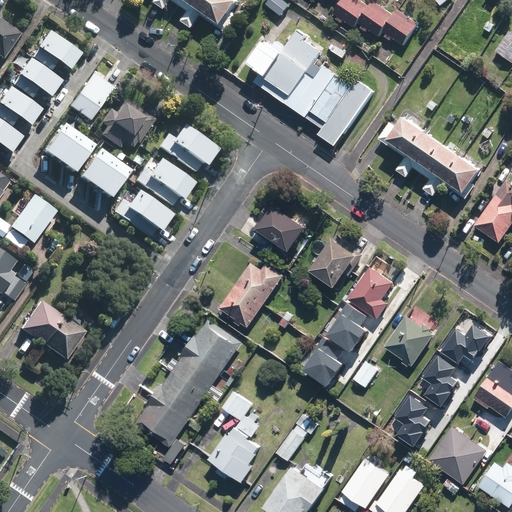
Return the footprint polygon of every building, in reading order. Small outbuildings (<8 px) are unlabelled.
[(201,11),(209,0),(181,0),(180,2),(189,8),(183,18),(192,24),(201,11)] [(225,28),(236,12),(232,10),(239,0),(209,0),(201,11),(225,28)] [(290,1),(288,0),(268,0),(267,1),(281,12),(290,1)] [(359,19),(370,3),(365,0),(341,0),(335,11),(356,25),(359,19)] [(384,28),(395,11),(377,0),(372,0),(370,3),(359,19),(380,33),(384,28)] [(395,11),(384,28),(405,43),(420,21),(398,6),(395,11)] [(0,55),(2,57),(20,32),(0,17),(0,55)] [(491,29),(495,22),(489,18),(485,25),(491,29)] [(511,58),(511,29),(510,28),(497,48),(511,58)] [(252,65),(263,72),(257,82),(289,103),(311,71),(324,51),(307,39),(309,36),(300,30),(288,47),(279,40),(275,46),(268,41),(252,65)] [(48,31),(36,47),(68,70),(80,54),(48,31)] [(29,58),(17,75),(50,97),(61,81),(29,58)] [(311,71),(289,103),(309,117),(339,74),(325,65),(318,76),(311,71)] [(70,106),(90,120),(113,87),(93,73),(70,106)] [(339,74),(309,117),(326,128),(355,85),(339,74)] [(355,85),(326,128),(321,135),(338,146),(376,91),(359,79),(355,85)] [(9,86),(0,98),(0,105),(29,126),(41,110),(9,86)] [(155,117),(125,96),(116,109),(110,105),(100,120),(106,124),(100,132),(119,145),(123,139),(132,145),(136,140),(138,141),(155,117)] [(434,110),(438,104),(432,100),(428,106),(434,110)] [(407,154),(425,127),(406,114),(399,125),(391,120),(381,135),(407,154)] [(470,124),(474,118),(468,114),(464,120),(470,124)] [(0,121),(0,145),(10,153),(22,137),(0,121)] [(158,146),(195,173),(202,163),(205,166),(217,149),(183,124),(181,126),(176,123),(168,134),(158,146)] [(44,152),(75,173),(94,145),(63,124),(44,152)] [(425,127),(407,154),(407,155),(398,167),(408,173),(414,164),(422,170),(443,140),(425,127)] [(490,138),(494,132),(487,128),(483,134),(490,138)] [(443,140),(422,170),(431,176),(425,185),(434,192),(442,179),(443,179),(444,179),(462,153),(445,141),(443,140)] [(80,177),(110,198),(130,171),(99,149),(80,177)] [(462,153),(444,179),(467,195),(478,180),(475,178),(482,167),(462,153)] [(135,180),(172,207),(179,197),(182,200),(194,183),(160,158),(158,160),(153,156),(145,168),(144,167),(135,180)] [(0,176),(0,194),(8,183),(0,176)] [(499,242),(511,223),(511,183),(505,179),(473,225),(499,242)] [(113,211),(150,238),(157,229),(160,231),(172,214),(138,189),(136,191),(131,188),(123,199),(122,198),(113,211)] [(34,244),(57,212),(34,195),(10,227),(12,228),(5,237),(22,249),(28,240),(34,244)] [(277,205),(261,229),(293,250),(309,226),(277,205)] [(0,218),(0,236),(2,238),(10,225),(0,218)] [(334,234),(331,233),(310,264),(333,280),(342,266),(348,270),(361,250),(352,244),(354,242),(336,230),(334,234)] [(0,250),(0,289),(14,299),(25,284),(13,276),(14,275),(9,271),(16,262),(0,250)] [(237,280),(265,300),(285,271),(268,259),(263,265),(252,258),(237,280)] [(90,260),(85,267),(96,276),(101,269),(90,260)] [(373,261),(350,294),(379,314),(390,298),(385,294),(396,277),(373,261)] [(249,323),(265,300),(237,280),(221,303),(249,323)] [(346,311),(331,331),(356,349),(372,327),(364,321),(370,313),(351,299),(344,310),(346,311)] [(21,329),(43,344),(64,316),(41,300),(21,329)] [(284,313),(290,318),(294,312),(288,308),(284,313)] [(286,323),(290,318),(284,313),(280,319),(286,323)] [(424,324),(408,313),(386,344),(414,364),(437,333),(431,329),(433,326),(426,321),(424,324)] [(190,341),(224,365),(244,337),(209,314),(190,341)] [(64,316),(43,344),(66,360),(86,331),(64,316)] [(465,336),(455,329),(440,352),(458,364),(464,356),(471,360),(488,336),(472,325),(465,336)] [(322,344),(307,364),(332,382),(348,360),(340,354),(346,346),(327,332),(320,343),(322,344)] [(173,366),(207,390),(224,365),(190,341),(173,366)] [(450,391),(457,382),(450,377),(456,367),(436,354),(422,374),(424,375),(422,378),(431,384),(423,395),(441,407),(451,392),(450,391)] [(380,364),(367,355),(355,373),(367,382),(380,364)] [(511,369),(498,360),(471,398),(486,409),(489,406),(505,417),(511,407),(511,369)] [(241,370),(233,365),(229,370),(237,375),(241,370)] [(156,391),(190,415),(207,390),(173,366),(156,391)] [(253,435),(261,424),(247,414),(255,403),(235,389),(223,405),(242,418),(238,424),(232,432),(229,430),(211,457),(222,464),(219,469),(229,475),(232,471),(244,479),(255,464),(252,461),(259,451),(257,450),(261,444),(249,436),(251,433),(253,435)] [(171,443),(190,415),(156,391),(136,419),(171,443)] [(413,448),(431,421),(422,415),(428,407),(409,395),(394,417),(404,424),(396,436),(413,448)] [(385,412),(379,408),(375,414),(381,418),(385,412)] [(313,429),(319,420),(305,409),(298,418),(300,419),(296,425),(295,424),(278,447),(290,456),(307,433),(306,432),(310,426),(313,429)] [(446,418),(437,412),(420,439),(429,445),(446,418)] [(202,426),(193,420),(191,424),(199,430),(202,426)] [(486,451),(451,426),(427,459),(462,484),(486,451)] [(178,437),(165,457),(173,462),(187,442),(178,437)] [(368,503),(392,468),(368,452),(344,486),(346,488),(341,495),(357,506),(362,499),(368,503)] [(511,459),(509,457),(505,463),(498,457),(481,482),(511,502),(511,501),(511,459)] [(295,460),(268,501),(284,511),(302,511),(307,505),(311,508),(328,482),(295,460)] [(399,511),(404,511),(426,480),(402,463),(379,496),(377,495),(371,504),(382,511),(388,511),(392,507),(399,511)]
